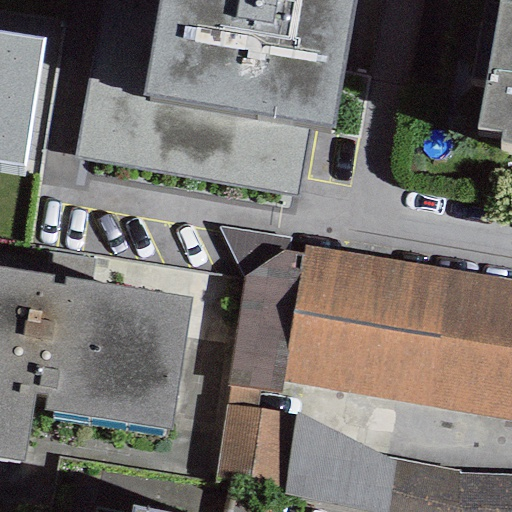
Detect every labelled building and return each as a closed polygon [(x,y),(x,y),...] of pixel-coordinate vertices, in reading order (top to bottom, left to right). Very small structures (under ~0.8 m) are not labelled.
[(353,0),(158,0),(143,85),(142,94),(149,95),(148,101),(310,130),(326,133),(327,127),(330,128),(353,0)] [(511,2),(509,2),(500,0),(498,0),(475,128),(500,133),(498,143),(511,145),(511,2)] [(0,160),(25,165),(44,40),(0,33),(0,160)] [(299,196),(310,130),(148,101),(149,95),(142,94),(143,85),(88,76),(74,157),(299,196)] [(511,281),(304,245),(302,255),(281,383),(511,421),(511,281)] [(281,383),(302,255),(281,252),(244,277),(227,386),(230,387),(258,391),(278,395),(281,383)] [(186,297),(0,269),(0,457),(20,460),(28,409),(166,430),(186,297)] [(258,391),(230,387),(215,474),(284,485),(296,414),(276,410),(256,407),(258,391)] [(354,511),(385,511),(398,461),(377,457),(296,414),(284,485),(283,497),(354,511)] [(511,511),(511,474),(457,473),(398,461),(385,511),(511,511)]
